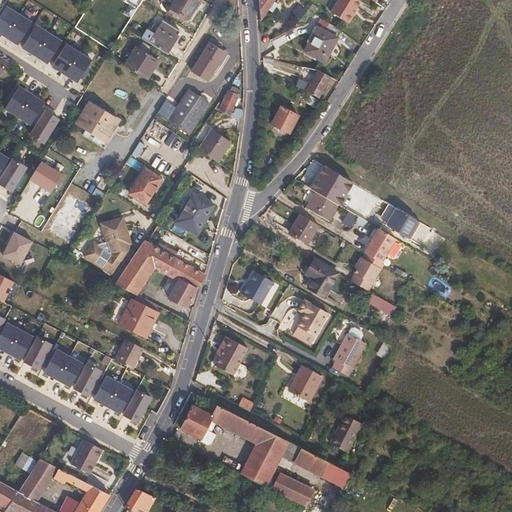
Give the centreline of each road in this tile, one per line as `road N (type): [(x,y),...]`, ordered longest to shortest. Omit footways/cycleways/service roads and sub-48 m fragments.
road 1 (residential): [(235,206),(249,209),(296,164),(399,0)]
road 2 (residential): [(143,458),(194,354),(235,206)]
road 3 (residential): [(235,206),(253,96),(248,0)]
road 4 (residential): [(143,458),(0,378)]
